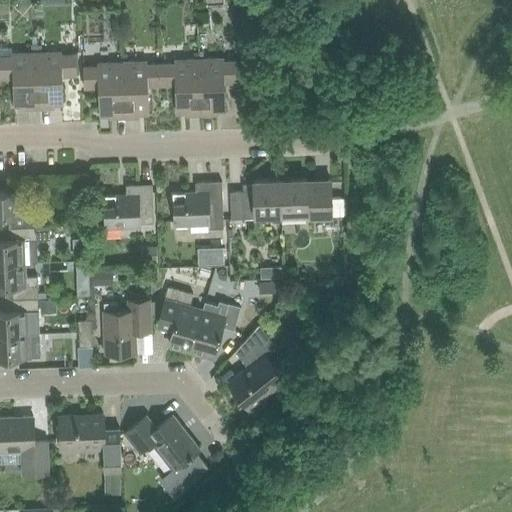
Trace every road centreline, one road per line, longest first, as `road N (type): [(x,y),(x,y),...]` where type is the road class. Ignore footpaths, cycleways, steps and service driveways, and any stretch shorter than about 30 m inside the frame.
road 1 (residential): [(0,138),(73,135),(98,148),(323,140)]
road 2 (residential): [(224,438),(181,382),(0,389)]
